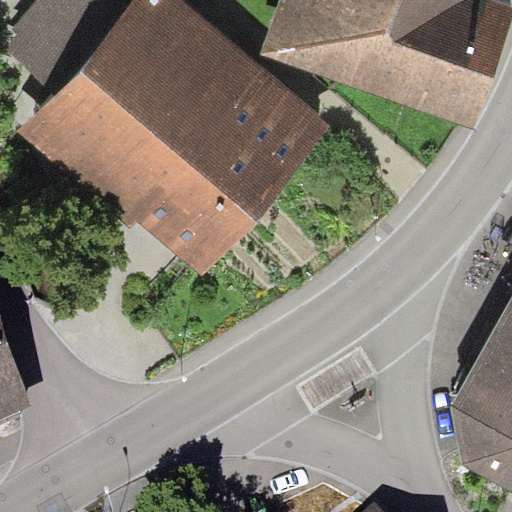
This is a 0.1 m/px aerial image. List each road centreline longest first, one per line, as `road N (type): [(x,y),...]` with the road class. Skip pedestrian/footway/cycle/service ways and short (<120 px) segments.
road 1 (residential): [(0,264),(78,471)]
road 2 (secondary): [(212,396),(388,275)]
road 3 (secondary): [(388,275),(445,223),(511,125)]
road 4 (residential): [(393,466),(212,396)]
road 5 (residential): [(393,466),(399,382),(388,275)]
road 6 (secondary): [(78,471),(212,396)]
